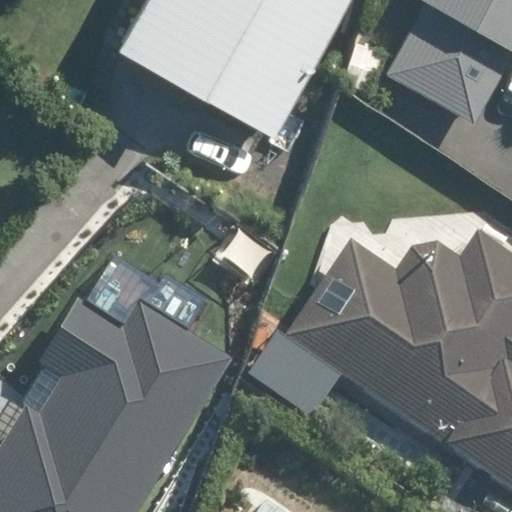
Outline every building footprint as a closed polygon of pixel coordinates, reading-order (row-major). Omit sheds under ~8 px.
[(345,0),(103,0),(73,48),(249,157),(345,0)] [(511,0),(415,0),(415,1),(422,4),(381,78),(473,128),(511,57),(511,0)] [(353,45),(341,86),(369,94),(382,52),(353,45)] [(448,446),(441,456),(511,500),(511,378),(508,376),(511,370),(511,261),(477,241),(461,265),(434,249),(409,254),(391,283),(344,253),(286,344),(448,446)] [(0,511),(140,511),(235,357),(137,298),(120,326),(75,299),(39,359),(64,374),(40,413),(28,405),(0,450),(0,511)]
